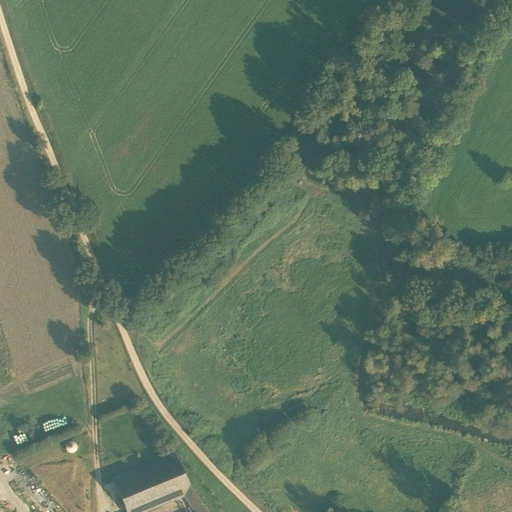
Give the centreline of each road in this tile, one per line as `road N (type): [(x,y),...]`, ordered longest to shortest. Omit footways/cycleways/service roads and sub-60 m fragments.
road 1 (track): [(122,329),(0,10)]
road 2 (track): [(106,296),(90,318),(95,460),(84,454),(0,471)]
road 3 (track): [(257,511),(160,408),(122,329)]
